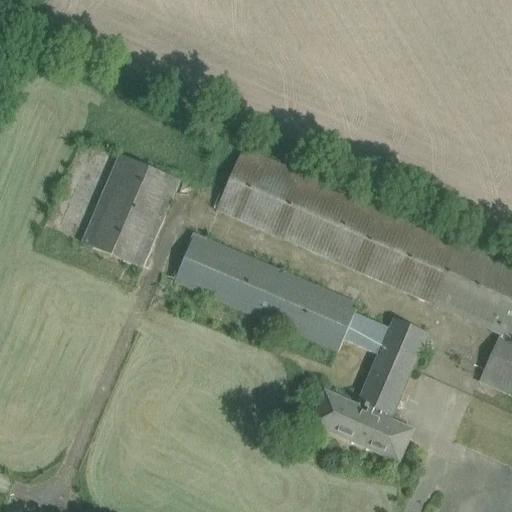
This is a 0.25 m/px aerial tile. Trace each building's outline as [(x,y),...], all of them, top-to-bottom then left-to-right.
[(511,267),(246,145),(219,206),(511,339),(511,267)] [(180,182),(119,156),(82,243),(143,269),(180,182)] [(359,304),(197,230),(175,278),(339,352),(344,340),(381,356),(391,329),(355,313),(359,304)] [(426,335),(395,321),(391,329),(381,356),(357,408),(324,394),(311,425),(384,456),(386,451),(401,458),(413,430),(389,420),(391,415),(392,416),(426,335)] [(511,344),(499,339),(479,384),(490,389),(491,388),(511,397),(511,344)]
